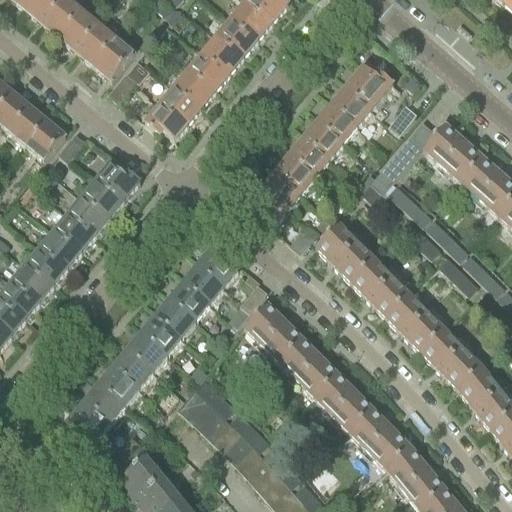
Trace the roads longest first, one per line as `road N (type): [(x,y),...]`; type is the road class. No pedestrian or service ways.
road 1 (residential): [(179,197),(297,290),(413,398),(503,511)]
road 2 (residential): [(0,416),(179,197)]
road 3 (residential): [(179,197),(370,0)]
road 4 (residential): [(0,42),(179,197)]
road 5 (tertiary): [(511,124),(372,0)]
